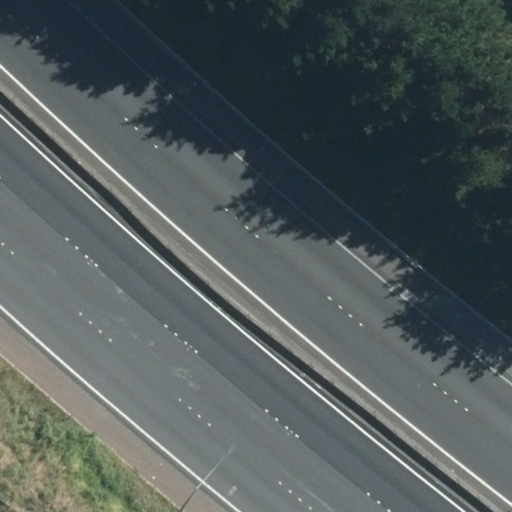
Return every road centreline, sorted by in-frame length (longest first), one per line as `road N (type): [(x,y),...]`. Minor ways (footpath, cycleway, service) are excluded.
road 1 (motorway): [(0,2),(285,259),(511,437)]
road 2 (motorway): [(392,511),(249,400),(0,177)]
